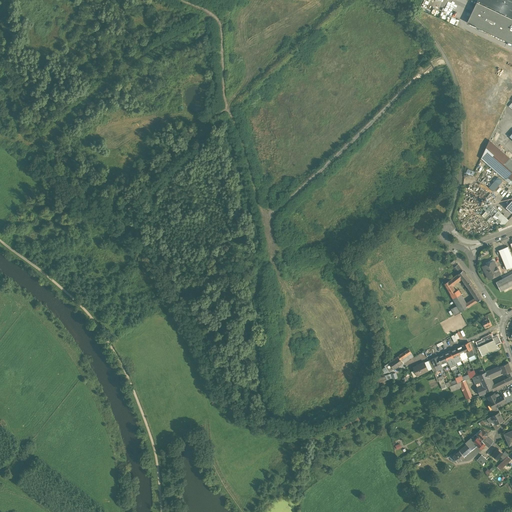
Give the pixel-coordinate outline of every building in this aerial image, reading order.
[(511,0),(477,0),(467,22),(511,43),(511,0)] [(509,158),(489,140),(486,148),(493,154),(504,164),(509,158)] [(511,171),(504,164),(493,154),(488,160),(511,180),(511,178),(511,171)] [(489,187),(493,191),(503,181),(498,177),(489,187)] [(508,220),(486,202),(485,210),(503,226),(508,220)] [(511,256),(508,247),(498,250),(506,269),(511,266),(511,256)] [(493,262),(483,267),(489,279),(499,274),(498,271),(498,270),(499,269),(499,268),(498,267),(497,267),(496,267),(493,262)] [(462,270),(457,264),(452,268),(457,274),(462,270)] [(457,274),(452,277),(455,282),(461,278),(466,275),(462,270),(457,274)] [(511,274),(496,282),(500,291),(511,285),(511,274)] [(466,275),(461,278),(467,285),(473,294),(477,291),(471,282),(466,275)] [(466,303),(458,289),(455,291),(451,285),(447,289),(460,311),(468,307),(466,303)] [(477,291),(473,294),(475,298),(471,300),(473,303),(482,298),(477,291)] [(488,318),(481,321),(484,328),(491,324),(488,318)] [(493,338),(491,335),(483,339),(483,340),(477,343),(483,354),(497,348),(496,345),(493,338)] [(468,342),(462,345),(462,346),(465,352),(466,353),(472,350),(468,342)] [(462,346),(456,349),(459,355),(460,357),(461,357),(460,355),(465,352),(462,346)] [(408,349),(398,356),(400,360),(411,353),(408,349)] [(456,349),(450,351),(453,358),(459,355),(456,349)] [(450,351),(444,354),(448,363),(449,362),(448,360),(453,358),(450,351)] [(444,354),(438,357),(441,364),(446,361),(447,363),(448,363),(444,354)] [(397,356),(389,362),(393,369),(402,363),(400,360),(398,356),(397,356)] [(437,356),(431,359),(434,367),(441,364),(438,357),(437,356)] [(393,369),(389,362),(384,365),(389,372),(393,369)] [(424,362),(412,367),(416,376),(428,370),(424,362)] [(508,362),(500,366),(503,374),(511,371),(508,362)] [(498,367),(495,368),(494,368),(483,373),(486,379),(488,378),(501,373),(498,367)] [(488,378),(486,379),(483,373),(478,375),(481,382),(486,392),(493,389),(491,386),(490,382),(488,378)] [(476,376),(473,377),(476,384),(481,382),(478,375),(476,376)] [(498,383),(491,386),(493,389),(493,390),(511,381),(511,375),(500,381),(498,383)] [(463,381),(462,381),(459,382),(461,387),(467,400),(472,398),(465,380),(463,381)] [(451,386),(449,386),(451,391),(461,387),(459,382),(457,383),(451,386)] [(486,392),(481,382),(476,384),(480,395),(486,393),(486,392)] [(495,394),(494,393),(488,397),(490,400),(489,401),(493,408),(493,409),(497,407),(498,406),(497,406),(500,404),(500,405),(506,402),(501,394),(499,395),(496,397),(495,394)] [(499,412),(491,416),(493,421),(495,424),(503,420),(499,412)] [(482,431),(481,429),(475,434),(477,436),(482,440),(486,436),(488,434),(485,432),(484,432),(483,431),(482,431)] [(482,440),(477,436),(476,437),(478,439),(475,442),(476,444),(481,449),(485,444),(482,440)] [(493,441),(486,436),(482,440),(485,444),(489,447),(493,441)] [(474,441),(471,438),(465,443),(467,445),(469,447),(471,449),(474,447),(476,444),(474,441)] [(469,447),(467,445),(463,448),(468,453),(472,450),(471,449),(469,447)] [(468,453),(463,448),(459,451),(464,456),(468,453)] [(497,449),(492,455),(497,460),(500,456),(503,454),(497,449)] [(453,456),(455,459),(457,461),(461,458),(461,459),(464,457),(464,456),(459,451),(453,456)] [(487,459),(481,455),(477,460),(482,465),(487,459)] [(504,460),(496,467),(500,470),(510,460),(507,456),(506,457),(504,460)]
